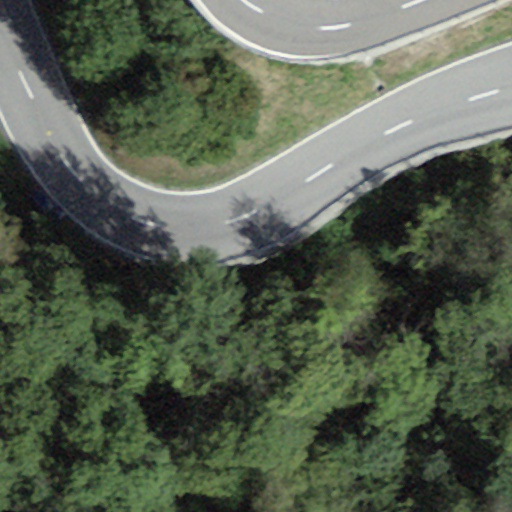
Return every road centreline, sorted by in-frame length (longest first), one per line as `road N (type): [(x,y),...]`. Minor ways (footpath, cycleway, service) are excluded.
road 1 (tertiary): [(0,56),(51,150),(117,220),(176,225),(264,199),(441,104),(511,88)]
road 2 (tertiary): [(412,0),(291,28),(227,0)]
